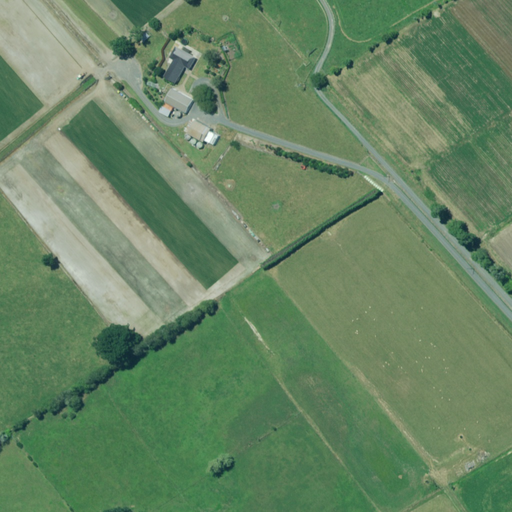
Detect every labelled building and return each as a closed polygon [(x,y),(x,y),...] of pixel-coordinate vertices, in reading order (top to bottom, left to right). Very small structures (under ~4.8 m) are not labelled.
[(199,59),(179,48),(171,63),(175,65),(167,78),(179,84),(188,67),(193,70),(199,59)] [(196,101),(176,90),(168,103),(189,114),(196,101)] [(176,112),(167,107),(165,111),(174,116),(176,112)] [(214,129),(197,121),(195,126),(191,124),(187,132),(207,143),(214,129)] [(207,145),(189,134),(185,139),(204,150),(207,145)]
